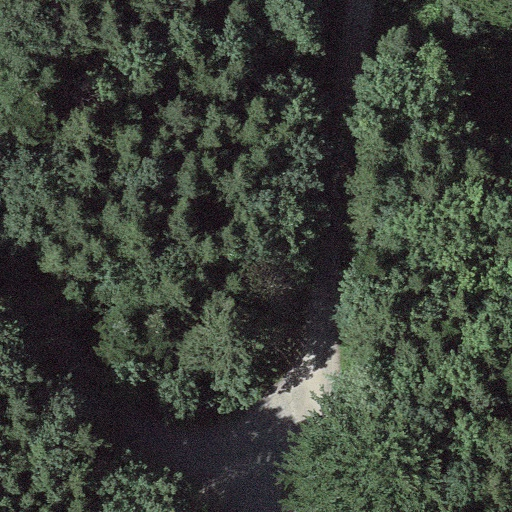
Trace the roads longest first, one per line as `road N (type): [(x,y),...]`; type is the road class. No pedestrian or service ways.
road 1 (track): [(353,0),(314,362),(280,449)]
road 2 (track): [(0,260),(88,393),(174,456),(280,449)]
